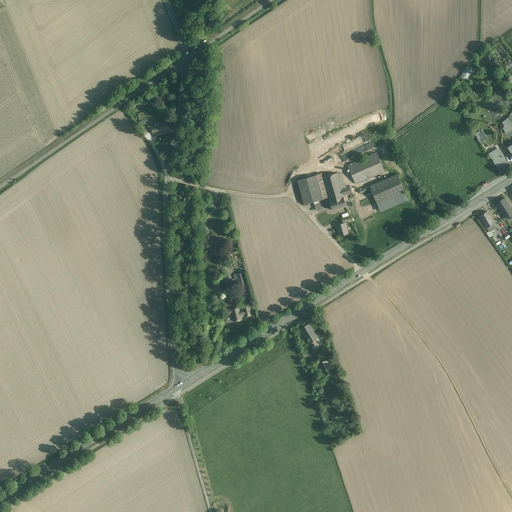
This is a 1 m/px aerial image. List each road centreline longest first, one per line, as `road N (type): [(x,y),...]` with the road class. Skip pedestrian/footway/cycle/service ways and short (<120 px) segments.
road 1 (track): [(511,503),(438,366),(290,193),(170,181)]
road 2 (primary): [(511,178),(178,385)]
road 3 (tertiary): [(169,0),(185,54),(167,213),(178,385)]
road 4 (primary): [(178,385),(0,497)]
road 5 (residential): [(178,385),(209,511)]
